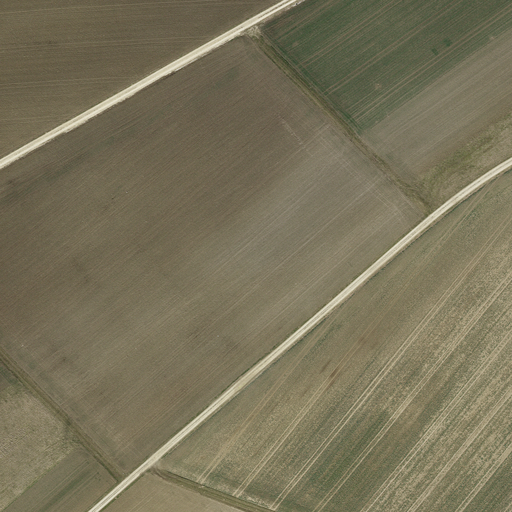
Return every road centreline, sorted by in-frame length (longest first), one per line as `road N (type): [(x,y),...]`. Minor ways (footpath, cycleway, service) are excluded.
road 1 (track): [(511,161),(433,217),(93,511)]
road 2 (track): [(0,164),(292,0)]
road 3 (track): [(246,26),(433,217)]
road 4 (track): [(0,352),(126,483)]
road 5 (track): [(148,463),(262,511)]
